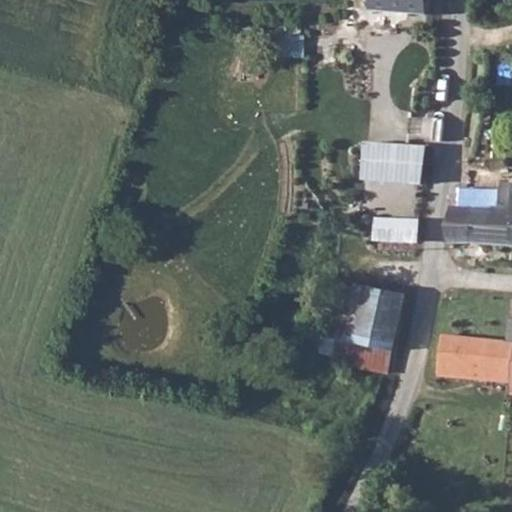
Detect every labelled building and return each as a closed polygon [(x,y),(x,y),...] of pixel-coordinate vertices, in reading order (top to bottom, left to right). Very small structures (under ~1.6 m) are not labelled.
[(440,21),(440,0),(356,0),(355,10),(356,10),(440,21)] [(388,158),(392,137),(386,137),(369,135),(366,156),(388,158)] [(421,175),(425,141),(392,137),(388,158),(385,172),(421,175)] [(449,235),(449,242),(511,244),(511,182),(499,182),(498,189),(459,189),(458,206),(451,206),(449,235)] [(412,238),(415,217),(380,217),(379,239),(412,238)] [(405,292),(405,290),(335,278),(324,336),(368,344),(396,349),(405,292)] [(444,336),(434,376),(511,381),(511,345),(509,345),(494,345),(494,339),(444,336)] [(393,368),(396,349),(368,344),(364,362),(393,368)]
